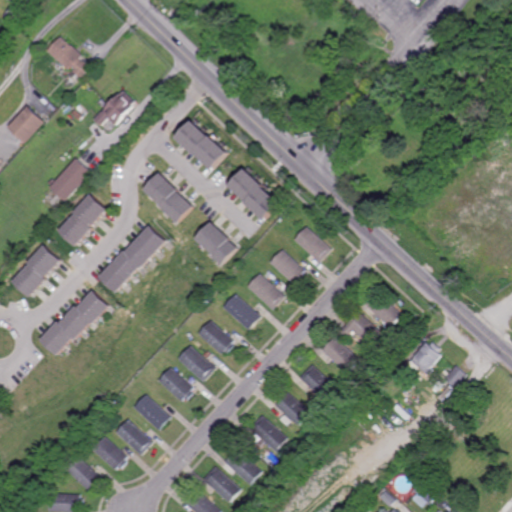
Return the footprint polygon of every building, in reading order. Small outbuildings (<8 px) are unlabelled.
[(14,25),(4,16),(18,0),(24,0),(31,6),(14,25)] [(73,44),(84,54),(81,58),(84,61),(85,60),(92,66),(74,86),(67,79),(76,69),(74,66),(71,69),(51,50),(64,36),(73,44)] [(135,104),(136,106),(119,125),(111,118),(104,125),(97,119),(109,106),(109,105),(119,94),(121,95),(127,90),(138,101),(135,104)] [(30,142),(13,126),(32,105),(49,121),(30,142)] [(213,135),(214,134),(233,151),(216,169),(199,152),(198,153),(179,136),(195,119),(213,135)] [(411,172),(392,190),(377,175),(381,172),(378,169),(385,163),(387,165),(397,157),(411,172)] [(69,201),(54,187),(80,158),(95,172),(69,201)] [(269,220),(250,202),(251,201),(234,185),(250,168),(269,185),(268,186),(285,202),(269,220)] [(182,189),(181,190),(198,206),(182,223),(163,206),(164,205),(147,189),(163,172),(182,189)] [(79,245),(63,230),(78,213),(77,212),(93,194),(110,209),(94,228),(79,245)] [(227,266),(217,256),(218,255),(200,239),(216,222),(234,239),(234,240),(243,249),(227,266)] [(145,269),(143,267),(118,294),(101,277),(127,250),(128,252),(153,225),(170,242),(145,269)] [(323,263),(299,240),(312,226),(336,250),(323,263)] [(33,298),(16,282),(32,264),(31,263),(48,245),(65,260),(49,278),(50,280),(33,298)] [(309,270),(306,274),(308,276),(300,285),(298,283),(297,284),(274,263),(287,250),(309,270)] [(277,311),(252,287),(264,274),(289,297),(277,311)] [(230,288),(227,285),(232,279),(235,283),(230,288)] [(95,325),(94,323),(78,340),(77,339),(61,356),(44,340),(62,321),(63,322),(78,306),(80,308),(96,290),(113,306),(95,325)] [(394,328),(369,305),(381,291),(406,314),(394,328)] [(253,331),(228,308),(240,295),(265,318),(253,331)] [(388,335),(376,349),(356,332),(349,340),(342,334),(353,323),(355,325),(365,314),(388,335)] [(231,355),(229,353),(226,355),(204,335),(216,322),(238,342),(235,345),(238,347),(231,355)] [(350,374),(326,352),(339,338),(363,360),(350,374)] [(443,350),(439,353),(443,356),(432,368),(434,370),(428,377),(411,362),(427,343),(430,346),(434,342),(443,350)] [(208,383),(183,360),(196,347),(221,370),(208,383)] [(331,404),(304,379),(316,366),(343,391),(331,404)] [(457,388),(446,379),(457,366),(468,376),(457,388)] [(192,402),(189,399),(186,402),(164,382),(176,369),(198,390),(196,392),(199,395),(192,402)] [(443,402),(438,398),(449,386),(454,390),(443,402)] [(302,427),(279,407),(291,394),(314,414),(302,427)] [(163,431),(138,409),(151,395),(175,418),(163,431)] [(280,453),(254,430),(266,417),(291,440),(280,453)] [(143,457),(119,434),(132,421),(156,444),(143,457)] [(123,471),(121,468),(117,472),(95,451),(108,438),(130,459),(127,461),(130,464),(123,471)] [(252,486),(228,464),(240,451),(264,473),(252,486)] [(93,494),(69,471),(82,458),(106,481),(93,494)] [(231,505),(206,483),(218,469),(243,491),(231,505)] [(431,506),(429,504),(423,510),(413,501),(419,495),(416,492),(425,482),(441,496),(431,506)] [(394,510),(380,497),(387,489),(401,502),(394,510)] [(195,511),(187,504),(199,490),(221,511),(195,511)] [(85,511),(82,510),(82,511),(53,511),(54,495),(83,497),(83,501),(85,501),(85,511)]
